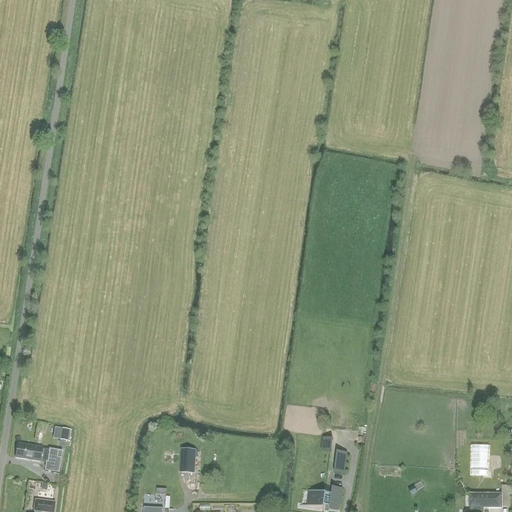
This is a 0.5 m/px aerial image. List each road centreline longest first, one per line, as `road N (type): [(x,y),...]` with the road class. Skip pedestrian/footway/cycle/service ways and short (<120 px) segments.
road 1 (unclassified): [(0,478),(72,0)]
road 2 (track): [(412,161),(364,511)]
